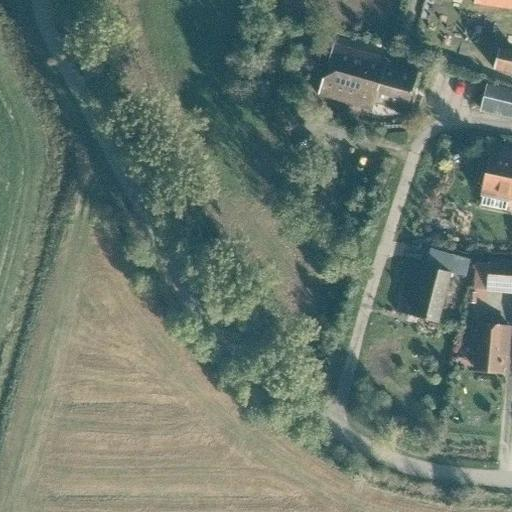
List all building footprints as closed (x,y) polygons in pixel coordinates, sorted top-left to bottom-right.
[(511,0),(475,0),(475,4),(511,8),(511,0)] [(511,49),(494,45),(489,67),(508,71),(511,49)] [(385,62),(337,48),(322,93),(371,108),(374,98),(383,66),(385,62)] [(406,108),(416,75),(383,66),(374,98),(406,108)] [(511,91),(483,85),(477,110),(511,117),(511,91)] [(511,160),(488,156),(478,207),(503,211),(505,201),(511,202),(511,160)] [(470,260),(431,251),(427,268),(448,273),(466,277),(470,260)] [(511,290),(511,258),(484,259),(484,291),(511,290)] [(435,320),(448,273),(427,268),(410,262),(397,309),(435,320)] [(507,328),(479,325),(475,372),(502,374),(507,328)]
